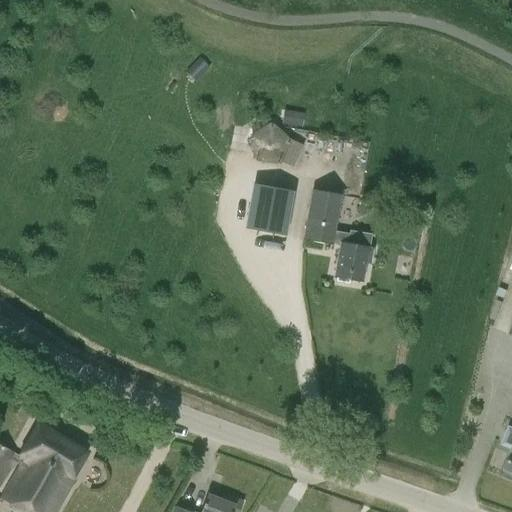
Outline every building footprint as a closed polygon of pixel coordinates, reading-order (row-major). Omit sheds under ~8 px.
[(284,114),(282,125),(302,129),(304,117),(284,114)] [(247,135),(251,162),(279,167),(281,163),(293,169),(303,147),(291,140),(270,122),(269,123),(247,135)] [(292,192),(252,185),(244,228),(284,236),(292,192)] [(302,240),(332,244),(334,233),(341,195),(310,190),(302,240)] [(371,250),(367,249),(370,236),(348,232),(348,235),(334,233),(332,244),(339,245),(333,276),(337,277),(336,281),(346,283),(347,279),(361,282),(364,263),(368,263),(371,250)] [(86,452),(36,424),(18,456),(0,445),(0,484),(12,463),(18,467),(0,499),(23,511),(55,511),(74,479),(72,477),(86,452)] [(511,428),(508,427),(501,446),(511,449),(511,452),(505,470),(511,472),(511,428)] [(238,511),(242,503),(222,495),(219,500),(206,495),(199,511),(192,511),(191,511),(178,507),(175,511),(238,511)]
